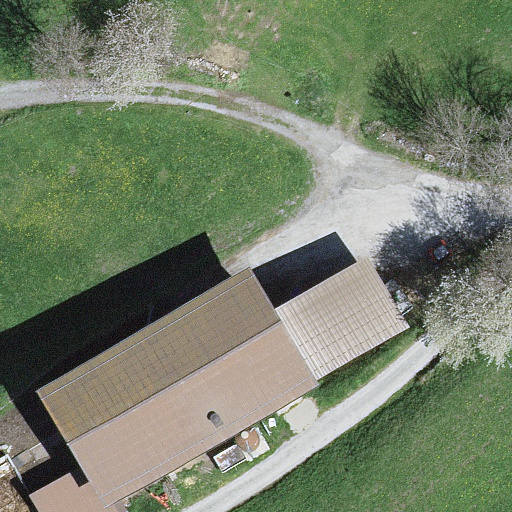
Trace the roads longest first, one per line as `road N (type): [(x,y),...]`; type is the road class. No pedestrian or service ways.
road 1 (track): [(380,180),(298,127),(224,100),(69,86),(0,98)]
road 2 (track): [(511,260),(402,367),(270,469),(199,511)]
